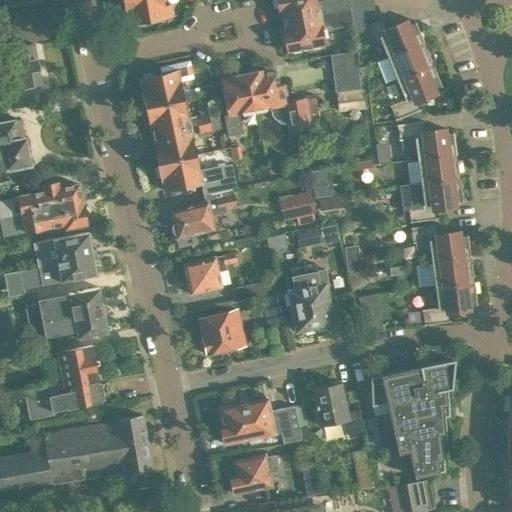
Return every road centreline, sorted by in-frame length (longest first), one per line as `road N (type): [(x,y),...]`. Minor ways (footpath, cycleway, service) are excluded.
road 1 (residential): [(170,390),(93,58)]
road 2 (residential): [(170,390),(397,341),(461,335),(491,342)]
road 3 (residential): [(491,342),(511,254),(491,39)]
road 4 (residential): [(478,511),(478,421),(491,342)]
road 5 (residential): [(93,58),(253,28)]
road 6 (residential): [(196,511),(170,390)]
